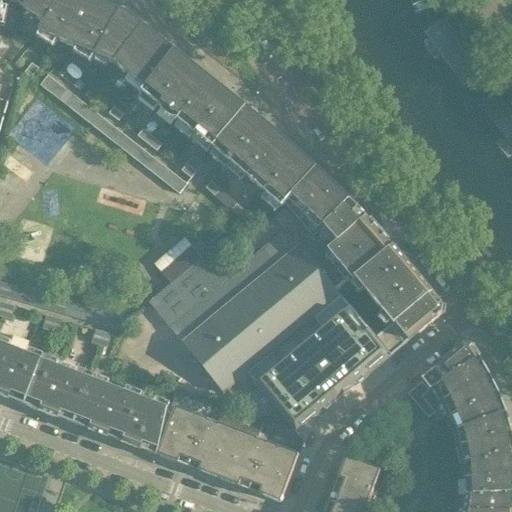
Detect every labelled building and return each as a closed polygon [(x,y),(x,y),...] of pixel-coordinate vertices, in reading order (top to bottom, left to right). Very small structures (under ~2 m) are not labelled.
[(0,6),(0,0),(18,0),(17,4),(25,9),(31,0),(0,0),(0,18),(2,8),(3,8),(4,7),(0,6)] [(57,0),(31,0),(25,9),(24,12),(44,25),(57,0)] [(142,26),(128,15),(85,0),(57,0),(44,25),(39,34),(112,65),(142,26)] [(175,52),(142,26),(112,65),(114,65),(144,89),(175,52)] [(461,57),(469,57),(469,49),(461,49),(461,57)] [(176,121),(209,79),(175,52),(144,89),(145,90),(142,94),(176,121)] [(32,64),(25,74),(31,79),(39,69),(32,64)] [(67,91),(48,76),(40,86),(59,101),(67,91)] [(248,110),(209,79),(176,121),(196,137),(196,136),(214,151),(217,149),(216,148),(248,110)] [(90,90),(85,96),(95,104),(100,98),(90,90)] [(179,195),(187,185),(73,96),(65,106),(179,195)] [(113,108),(108,114),(119,122),(124,116),(113,108)] [(248,110),(216,148),(217,149),(214,151),(228,163),(232,158),(263,123),(258,118),(258,114),(253,110),(249,111),(248,110)] [(315,167),(281,138),(263,123),(232,158),(228,163),(230,165),(231,164),(278,206),(315,167)] [(142,131),(137,137),(157,152),(162,146),(142,131)] [(187,165),(182,171),(191,179),(197,173),(187,165)] [(315,167),(278,206),(280,208),(281,209),(285,205),(287,208),(313,236),(350,201),(315,167)] [(212,183),(206,189),(215,197),(221,191),(212,183)] [(350,201),(313,236),(328,251),(329,250),(338,242),(337,242),(365,217),(356,207),(350,201)] [(237,205),(231,211),(240,219),(246,213),(237,205)] [(338,295),(312,265),(328,251),(313,236),(287,208),(275,219),(285,231),(238,271),(230,262),(218,246),(202,259),(185,239),(154,265),(171,285),(149,303),(224,392),(229,388),(264,358),(317,313),(338,295)] [(392,246),(365,217),(337,242),(338,242),(329,250),(355,279),(356,278),(392,246)] [(392,246),(356,278),(396,324),(396,323),(431,293),(405,262),(392,246)] [(128,320),(0,283),(0,295),(124,332),(128,320)] [(431,293),(396,323),(411,340),(442,315),(443,307),(431,293)] [(376,340),(338,295),(317,313),(371,375),(391,357),(376,340)] [(14,308),(0,304),(0,316),(11,320),(14,308)] [(371,375),(317,313),(264,358),(304,405),(313,399),(328,412),(333,406),(371,375)] [(62,322),(47,318),(43,329),(58,334),(62,322)] [(396,324),(376,340),(391,357),(411,340),(396,323),(396,324)] [(111,336),(96,332),(92,343),(107,348),(111,336)] [(0,375),(11,348),(0,344),(0,375)] [(500,397),(491,379),(472,348),(465,347),(423,382),(432,392),(437,388),(445,403),(459,435),(462,451),(511,435),(511,434),(507,416),(500,397)] [(0,396),(11,401),(29,356),(11,348),(0,375),(0,396)] [(24,406),(42,362),(42,361),(29,356),(11,401),(24,406)] [(304,405),(264,358),(229,388),(234,395),(226,401),(232,407),(244,409),(248,414),(265,417),(276,407),(305,441),(318,422),(328,412),(313,399),(304,405)] [(39,412),(57,367),(42,362),(24,406),(39,412)] [(57,367),(39,412),(56,418),(74,374),(57,367)] [(73,425),(90,380),(74,374),(56,418),(73,425)] [(89,431),(106,386),(90,380),(73,425),(89,431)] [(408,394),(414,401),(429,419),(435,414),(423,399),(432,392),(423,382),(408,394)] [(106,386),(89,431),(106,437),(123,392),(106,386)] [(122,444),(140,399),(123,392),(106,437),(122,444)] [(157,457),(174,413),(140,399),(122,444),(157,457)] [(219,481),(240,425),(220,417),(217,426),(208,423),(208,422),(176,409),(174,413),(157,457),(178,465),(181,459),(201,467),(199,473),(219,481)] [(260,433),(240,425),(219,481),(239,488),(241,482),(262,490),(259,496),(280,504),(299,456),(266,444),(266,445),(257,441),(260,433)] [(385,461),(410,440),(397,425),(368,449),(362,465),(381,472),(385,461)] [(511,455),(511,435),(462,451),(465,465),(465,467),(511,455)] [(511,475),(511,455),(465,467),(466,483),(511,475)] [(365,511),(381,472),(362,465),(346,458),(338,480),(344,482),(335,506),(333,511),(364,511),(365,511)] [(511,495),(511,475),(466,483),(467,497),(466,499),(511,495)] [(511,511),(511,495),(466,499),(464,511),(511,511)]
